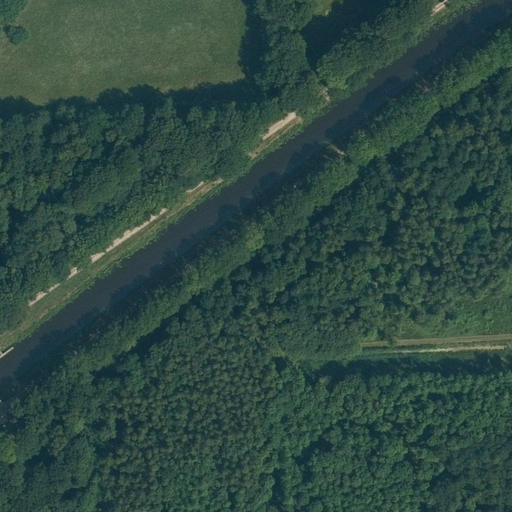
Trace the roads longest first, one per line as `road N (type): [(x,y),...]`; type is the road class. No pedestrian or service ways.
road 1 (track): [(0,319),(445,0)]
road 2 (track): [(0,408),(267,205)]
road 3 (track): [(267,205),(415,88),(511,24)]
road 4 (track): [(511,182),(393,270),(322,309),(286,345)]
road 5 (track): [(511,337),(286,345)]
road 6 (track): [(286,345),(281,325),(289,300),(319,260),(267,205)]
road 7 (track): [(286,345),(277,360),(289,511)]
